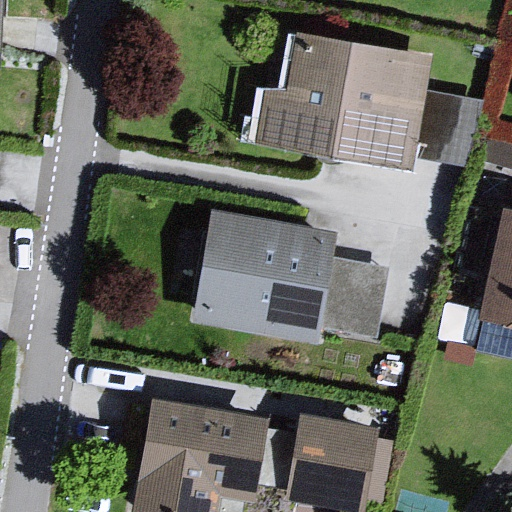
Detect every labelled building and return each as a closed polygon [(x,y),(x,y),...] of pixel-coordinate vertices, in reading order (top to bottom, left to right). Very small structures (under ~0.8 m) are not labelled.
[(431,52),(299,28),(296,47),(276,43),(258,141),(420,170),(422,154),(465,162),(476,101),(424,91),(431,52)] [(511,219),(492,215),(477,325),(511,336),(511,219)] [(207,222),(187,333),(311,353),(328,243),(207,222)] [(265,415),(148,395),(127,511),(213,511),(217,495),(250,501),(265,415)] [(356,511),(373,440),(295,421),(278,507),(299,511),(356,511)]
